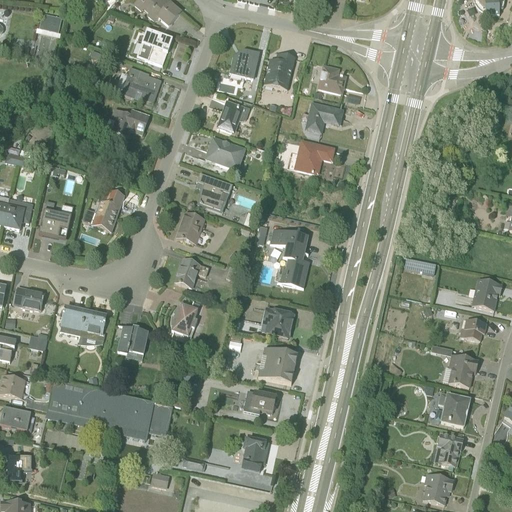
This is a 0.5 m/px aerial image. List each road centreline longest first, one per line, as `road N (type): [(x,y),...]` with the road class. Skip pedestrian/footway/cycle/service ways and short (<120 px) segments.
road 1 (primary): [(399,66),(298,511)]
road 2 (primary): [(315,511),(422,73)]
road 3 (residential): [(0,258),(126,287),(217,10)]
road 4 (residential): [(506,353),(469,511)]
